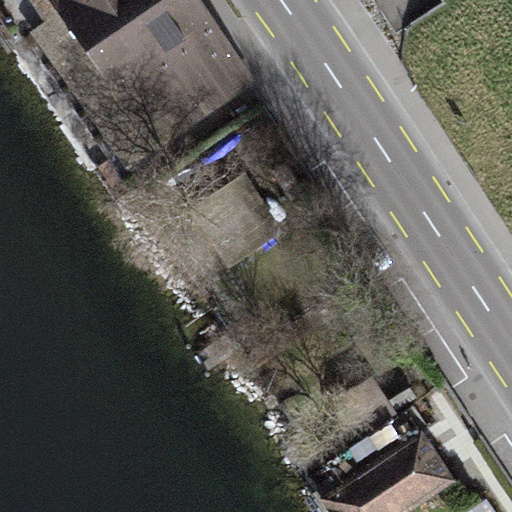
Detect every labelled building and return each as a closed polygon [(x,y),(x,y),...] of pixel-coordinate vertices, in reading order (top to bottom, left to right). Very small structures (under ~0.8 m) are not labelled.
[(32,0),(50,25),(33,33),(119,171),(252,88),(196,0),(32,0)] [(243,175),(188,206),(219,263),(275,232),(243,175)] [(371,377),(330,402),(353,440),(394,416),(371,377)] [(422,433),(317,495),(327,511),(407,511),(453,486),(422,433)] [(496,511),(490,501),(470,511),(496,511)]
